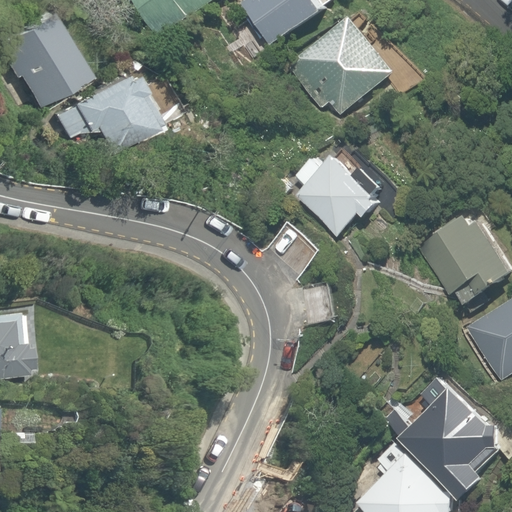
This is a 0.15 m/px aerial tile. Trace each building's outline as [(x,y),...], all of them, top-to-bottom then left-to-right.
[(141,0),(163,36),(222,0),(141,0)] [(332,11),(325,0),(255,0),(251,3),(277,45),(332,11)] [(89,76),(47,11),(0,39),(0,47),(9,61),(5,63),(15,77),(18,75),(38,107),(89,76)] [(326,91),(344,115),(402,71),(359,15),(305,57),(306,58),(293,67),(314,94),(325,85),(328,90),(326,91)] [(121,78),(118,73),(69,102),(70,104),(53,114),(68,138),(77,132),(97,131),(109,152),(151,127),(150,125),(156,121),(138,91),(140,91),(129,73),(121,78)] [(310,185),(300,195),(342,237),(367,213),(371,217),(384,203),(381,200),(384,196),(382,194),(390,185),(371,167),(351,148),(343,156),(343,155),(329,168),(319,158),(301,175),(310,185)] [(424,249),(455,294),(461,290),(471,304),(503,282),(504,284),(511,278),(511,256),(481,211),(424,249)] [(505,379),(511,375),(511,303),(471,326),(505,379)] [(0,377),(25,375),(33,366),(31,345),(17,344),(15,321),(0,320),(0,377)] [(407,435),(404,438),(469,500),(492,478),(484,469),(505,450),(501,447),(502,425),(492,425),(454,387),(453,388),(442,377),(425,394),(436,405),(416,426),(406,417),(397,427),(407,435)] [(391,474),(364,501),(374,511),(459,511),(460,491),(449,491),(413,454),(411,456),(398,443),(383,458),(387,463),(383,467),(391,474)]
